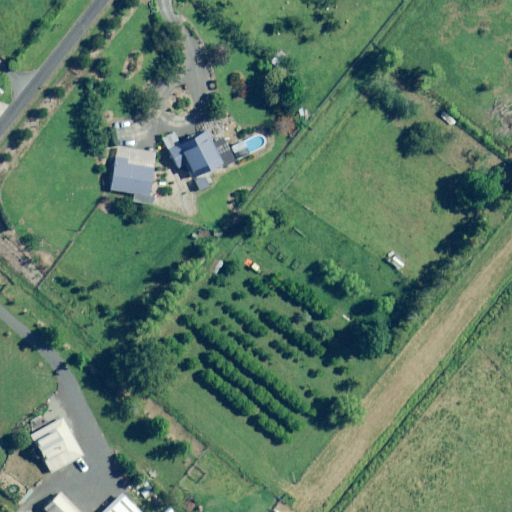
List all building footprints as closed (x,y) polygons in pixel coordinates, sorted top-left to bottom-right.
[(220,165),(204,132),(179,144),(173,133),(162,139),(183,183),(193,179),(199,191),(213,184),(207,171),(220,165)] [(245,155),(240,145),(230,150),(235,160),(245,155)] [(156,154),(116,148),(110,191),(133,195),(132,203),(148,205),(156,154)] [(73,180),(63,180),(63,203),(74,203),(73,180)] [(82,457),(62,419),(30,436),(50,474),(82,457)] [(77,511),(59,493),(43,509),(45,511),(77,511)] [(101,511),(138,511),(121,494),(101,511)]
